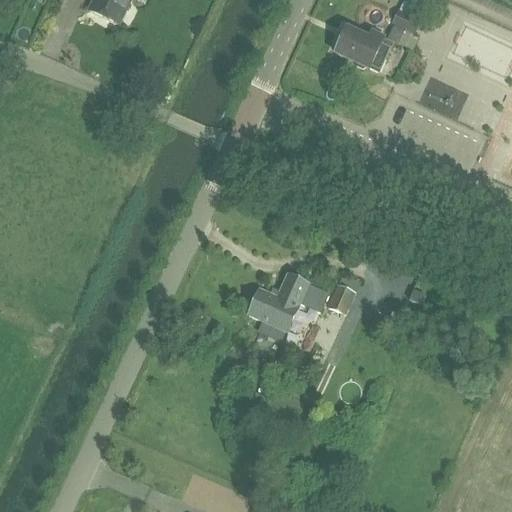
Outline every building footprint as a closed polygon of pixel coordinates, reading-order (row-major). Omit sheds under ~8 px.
[(95,0),(90,12),(118,25),(129,0),(95,0)] [(409,12),(415,1),(413,0),(395,0),(394,5),(409,12)] [(387,42),(384,40),(372,34),(369,41),(347,30),(335,55),(370,72),(371,71),(378,75),(393,44),(397,46),(405,31),(414,36),(421,22),(399,12),(393,25),(394,26),(387,42)] [(462,89),(452,117),(481,128),(487,111),(476,107),(481,95),(462,89)] [(343,276),(338,287),(355,295),(359,284),(343,276)] [(285,333),(287,334),(300,306),(320,315),(328,296),(308,287),(287,277),(279,296),(273,293),(271,297),(259,292),(248,317),(263,323),(257,334),(279,344),(285,333)] [(355,295),(338,287),(328,310),(345,317),(355,295)] [(414,293),(408,302),(422,308),(426,298),(414,293)] [(324,344),(332,326),(322,321),(314,340),(324,344)] [(256,395),(245,418),(291,438),(305,404),(282,393),(276,404),(256,395)]
